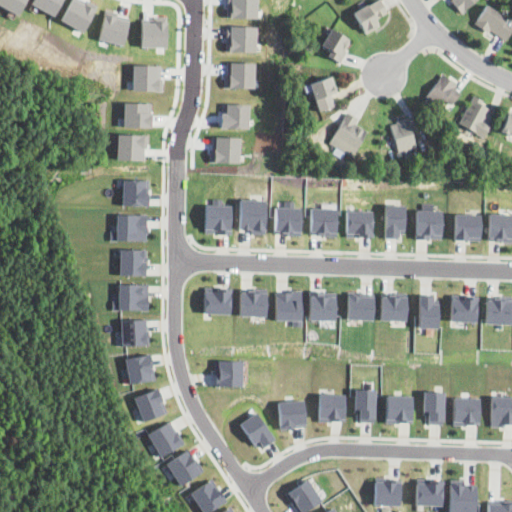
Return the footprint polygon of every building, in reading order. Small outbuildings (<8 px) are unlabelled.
[(0,0),(0,5),(18,15),(26,0),(0,0)] [(31,0),(30,3),(53,16),(61,0),(31,0)] [(81,0),(71,0),(60,19),(82,32),(97,6),(87,0),(83,0),(83,1),(81,0)] [(226,0),(226,17),(257,17),(257,0),(226,0)] [(378,0),(386,13),(374,20),(377,26),(364,34),(351,13),(365,4),(366,6),(374,0),(378,0)] [(476,0),(461,14),(450,1),(450,0),(476,0)] [(511,25),(511,30),(505,41),(490,31),(488,33),(474,24),(486,5),(507,18),(505,20),(511,25)] [(104,8),(97,38),(122,44),(129,17),(116,14),(116,11),(104,8)] [(140,18),(139,47),(165,47),(166,16),(152,16),(152,18),(140,18)] [(225,24),(225,51),(256,51),(256,25),(225,24)] [(341,63),(340,64),(324,55),(327,50),(320,46),(331,28),(351,40),(345,51),(347,52),(341,63)] [(313,44),(310,51),(304,49),(307,42),(313,44)] [(227,61),(254,62),(253,88),(223,87),(224,74),(226,74),(227,61)] [(132,64),(131,90),(162,91),(162,77),(159,77),(159,64),(132,64)] [(459,93),(451,105),(443,99),(437,108),(432,104),(430,108),(423,102),(425,99),(423,97),(441,73),(455,84),(452,88),(459,93)] [(332,106),(317,112),(307,84),(329,76),(334,92),(327,94),(332,106)] [(484,137),(483,138),(458,124),(474,96),(481,100),(479,104),(490,109),(483,121),(491,125),(484,137)] [(123,101),(123,127),(149,127),(150,102),(123,101)] [(222,103),(248,103),(248,128),(220,128),(220,112),(222,112),(222,103)] [(366,132),(352,157),(328,144),(346,112),(358,119),(354,125),(366,132)] [(511,133),(508,132),(507,135),(499,132),(506,112),(511,114),(511,133)] [(409,150),(410,151),(405,153),(404,151),(397,153),(389,125),(395,124),(394,121),(406,117),(416,148),(409,150)] [(117,133),(116,160),(143,160),(143,148),(147,148),(147,134),(117,133)] [(212,136),(239,136),(239,162),(209,162),(209,149),(211,149),(212,136)] [(432,167),(422,168),(420,158),(430,157),(432,167)] [(122,178),(122,205),(147,205),(148,179),(122,178)] [(205,203),(204,232),(231,233),(231,205),(222,205),(222,199),(213,198),(213,204),(205,203)] [(239,198),(239,228),(250,229),(250,233),(264,234),(265,200),(239,198)] [(275,206),(274,233),(286,233),(286,234),(300,235),(301,207),(293,207),(294,200),(285,200),(284,206),(275,206)] [(415,209),(414,238),(429,239),(429,238),(440,238),(441,210),(434,210),(434,203),(421,202),(421,209),(415,209)] [(385,204),(384,237),(398,238),(398,232),(403,233),(404,204),(385,204)] [(310,207),(310,234),(322,234),(322,236),(336,236),(336,208),(310,207)] [(346,210),(345,236),(371,237),(372,210),(346,210)] [(116,213),(116,231),(109,231),(109,241),(146,241),(147,214),(116,213)] [(454,213),(453,239),(479,240),(480,214),(454,213)] [(511,213),(488,213),(487,240),(500,240),(500,242),(511,242),(511,213)] [(120,248),(119,274),(145,275),(145,249),(120,248)] [(118,283),(118,300),(111,300),(111,310),(148,311),(148,284),(118,283)] [(204,285),(204,312),(229,313),(230,287),(204,285)] [(239,288),(238,316),(264,316),(265,289),(239,288)] [(308,290),(308,319),(333,320),(334,292),(323,292),(324,290),(308,290)] [(346,290),(346,319),(372,319),(373,292),(346,290)] [(274,291),(274,319),(291,319),(291,326),(300,326),(300,291),(274,291)] [(379,293),(380,320),(405,320),(406,293),(379,293)] [(418,293),(418,327),(437,327),(438,300),(433,300),(433,294),(418,293)] [(450,293),(449,320),(476,321),(477,295),(450,293)] [(486,295),(484,324),(510,325),(511,296),(486,295)] [(119,319),(121,346),(147,345),(146,317),(119,319)] [(123,358),(127,384),(154,380),(150,353),(123,358)] [(213,360),(241,360),(240,386),(214,386),(215,373),(213,373),(213,360)] [(132,396),(141,421),(166,412),(156,386),(132,396)] [(353,388),(354,412),(358,412),(358,422),(373,422),(374,389),(353,388)] [(422,391),(444,392),(442,425),(427,424),(428,415),(422,414),(422,391)] [(319,392),(318,421),(343,422),(344,393),(319,392)] [(385,394),(384,422),(411,423),(412,395),(385,394)] [(511,395),(491,395),(490,425),(504,426),(504,425),(511,425),(511,395)] [(453,396),(452,425),(479,425),(480,397),(453,396)] [(276,400),(278,429),(305,427),(303,399),(276,400)] [(238,423),(255,412),(273,439),(261,447),(259,443),(254,446),(238,423)] [(146,433),(159,456),(183,443),(170,420),(146,433)] [(164,463),(178,485),(202,470),(188,448),(164,463)] [(375,476),(374,504),(400,505),(400,478),(388,478),(388,476),(375,476)] [(416,477),(416,504),(442,504),(443,478),(416,477)] [(189,492),(202,511),(204,511),(224,499),(210,478),(189,492)] [(284,494),(296,511),(303,511),(322,499),(307,478),(284,494)] [(450,478),(448,511),(476,511),(477,484),(464,484),(464,479),(450,478)] [(511,511),(511,499),(487,499),(487,511),(511,511)]
